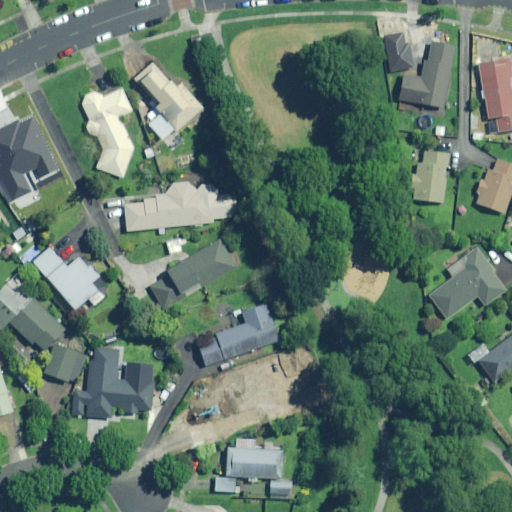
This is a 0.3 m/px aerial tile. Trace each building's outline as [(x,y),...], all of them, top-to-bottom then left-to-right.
[(454,47),(431,43),(424,80),(403,76),(399,101),(443,109),(454,47)] [(511,90),(505,58),(485,62),(478,63),(489,121),(497,119),(500,134),(511,131),(511,90)] [(176,90),(153,64),(135,80),(164,113),(149,125),(174,154),(186,144),(176,133),(203,109),(181,85),(176,90)] [(99,95),(92,92),(83,96),(80,105),(88,121),(87,122),(84,128),(87,134),(96,137),(102,151),(95,169),(122,178),(133,149),(117,118),(131,111),(120,89),(101,98),(99,95)] [(35,151),(30,131),(0,138),(0,149),(10,189),(35,183),(29,157),(20,159),(19,155),(35,151)] [(449,154),(425,152),(424,164),(414,163),(412,189),(415,189),(414,200),(444,203),(449,154)] [(511,193),(511,163),(498,159),(494,172),(486,170),(475,204),(506,214),(511,193)] [(209,219),(229,217),(233,213),(234,202),(227,195),(217,196),(216,191),(209,184),(200,185),(195,191),(185,183),(172,184),(163,195),(153,196),(153,199),(141,200),(141,203),(122,205),(124,231),(210,223),(209,219)] [(22,226),(12,232),(18,242),(28,236),(22,226)] [(237,268),(221,241),(168,272),(170,277),(151,288),(164,311),(237,268)] [(68,268),(51,248),(34,263),(76,311),(106,285),(90,266),(88,268),(79,258),(68,268)] [(506,292),(477,251),(448,271),(454,279),(429,296),(447,320),(478,297),(485,307),(506,292)] [(28,303),(7,284),(0,292),(0,327),(2,330),(9,323),(33,344),(35,342),(46,352),(65,329),(31,299),(28,303)] [(279,341),(267,306),(243,314),(247,324),(197,341),(206,366),(279,341)] [(511,372),(511,336),(494,351),(487,343),(472,355),(497,385),(511,372)] [(82,355),(57,345),(46,374),(71,384),(82,355)] [(119,352),(95,349),(94,359),(91,358),(88,394),(75,393),(73,416),(113,420),(114,410),(151,413),(155,373),(142,371),(141,382),(116,380),(119,352)] [(0,416),(14,412),(0,371),(0,416)] [(263,413),(263,375),(234,376),(235,400),(231,400),(231,414),(263,413)] [(219,443),(211,420),(189,427),(198,455),(211,451),(210,446),(219,443)] [(295,495),(296,480),(281,479),(283,452),(229,449),(228,476),(218,476),(217,491),(237,492),(238,477),(269,479),(268,493),(295,495)]
